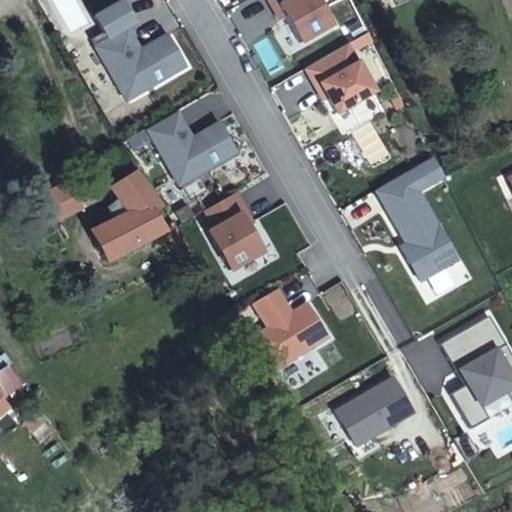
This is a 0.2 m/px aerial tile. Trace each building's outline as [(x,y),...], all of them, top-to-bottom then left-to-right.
[(332,25),(317,0),(267,0),(273,10),(278,7),(285,18),(300,44),(332,25)] [(95,47),(126,29),(127,28),(115,6),(95,18),(104,33),(92,40),(95,47)] [(273,10),(280,21),(285,18),(278,7),(273,10)] [(141,93),(186,68),(167,36),(139,52),(135,54),(130,46),(134,44),(126,29),(95,47),(124,96),(138,88),(141,93)] [(134,44),(130,46),(135,54),(139,52),(134,44)] [(337,115),(374,93),(347,46),(305,70),(316,89),(320,86),(327,99),(337,115)] [(320,86),(316,89),(323,102),(327,99),(320,86)] [(141,93),(138,88),(124,96),(127,102),(141,93)] [(236,155),(218,124),(191,140),(187,142),(184,136),(187,134),(176,113),(145,131),(178,188),(236,155)] [(430,216),(416,192),(443,179),(432,158),(380,189),(391,207),(386,209),(400,234),(430,216)] [(116,273),(170,237),(161,223),(168,219),(146,185),(122,200),(129,210),(118,216),(117,221),(122,229),(98,244),(116,273)] [(376,191),(386,209),(391,207),(380,189),(376,191)] [(230,273),(263,254),(247,228),(241,216),(246,213),(235,195),(206,213),(216,230),(208,234),(230,273)] [(88,203),(64,218),(78,238),(101,223),(88,203)] [(246,213),(241,216),(247,228),(253,225),(246,213)] [(420,282),(457,261),(430,216),(400,234),(407,245),(412,253),(407,261),(420,282)] [(176,247),(187,240),(181,230),(170,237),(176,247)] [(407,245),(401,249),(407,261),(412,253),(407,245)] [(291,308),(281,289),(256,304),(271,328),(254,338),(274,373),(330,340),(310,306),(295,314),(287,319),(283,313),(291,308)] [(295,314),(291,308),(283,313),(287,319),(295,314)] [(511,356),(490,318),(440,346),(457,376),(461,374),(468,386),(451,397),(471,432),(489,421),(481,407),(506,393),(511,403),(511,356)] [(4,363),(0,366),(0,380),(8,393),(19,385),(4,363)] [(370,440),(413,415),(393,380),(335,414),(350,440),(355,449),(370,440)] [(46,423),(39,413),(22,427),(30,437),(46,423)] [(454,442),(461,454),(473,447),(466,435),(454,442)] [(370,440),(355,449),(350,440),(345,443),(358,464),(377,453),(370,440)] [(473,447),(461,454),(466,464),(479,456),(474,447),(473,447)]
